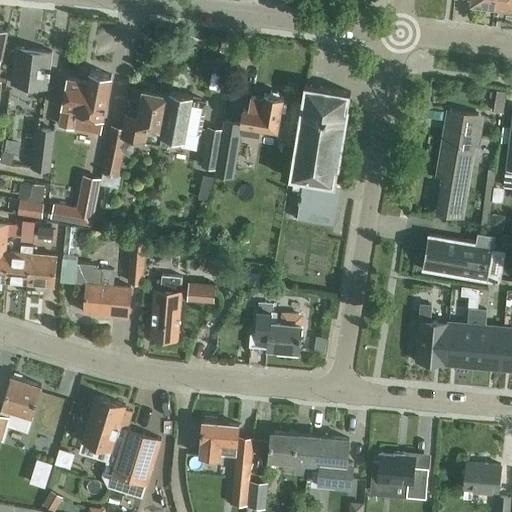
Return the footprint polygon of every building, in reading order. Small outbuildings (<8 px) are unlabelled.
[(12,84),(47,89),(52,52),(17,47),(12,84)] [(64,108),(61,123),(74,125),(101,130),(103,121),(112,73),(90,70),(88,80),(69,76),(63,108),(64,108)] [(507,99),(509,77),(500,77),(498,99),(507,99)] [(331,184),(335,185),(350,91),(304,84),(288,177),(303,180),(296,217),(334,223),(338,198),(330,196),(331,184)] [(106,148),(100,183),(105,185),(100,206),(111,208),(114,191),(112,191),(113,186),(119,188),(122,173),(118,173),(122,152),(127,153),(132,150),(133,144),(129,139),(130,138),(162,144),(164,134),(171,93),(144,88),(144,90),(132,88),(127,114),(125,114),(123,126),(111,124),(106,148)] [(285,94),(281,93),(279,90),(272,88),(268,91),(265,90),(265,95),(254,94),(251,108),(246,107),(243,124),(227,121),(218,176),(233,178),(240,135),(258,138),(260,127),(279,130),(285,94)] [(171,93),(164,134),(183,137),(182,144),(196,147),(205,100),(192,98),(192,95),(172,91),(171,93)] [(439,212),(461,216),(478,113),(449,109),(440,167),(446,168),(439,212)] [(511,117),(503,186),(511,186),(511,117)] [(30,168),(50,170),(55,128),(36,126),(32,156),(31,156),(30,168)] [(201,166),(216,168),(222,128),(208,126),(201,166)] [(55,202),(52,216),(91,223),(100,178),(83,175),(77,207),(55,202)] [(17,197),(42,201),(45,185),(20,181),(17,197)] [(7,250),(9,229),(10,222),(0,221),(0,280),(6,281),(9,251),(7,250)] [(511,248),(511,233),(503,232),(500,247),(511,248)] [(422,270),(487,281),(493,245),(428,235),(422,270)] [(130,281),(143,282),(146,244),(133,242),(130,281)] [(32,252),(33,253),(34,245),(22,244),(21,252),(9,251),(6,281),(28,283),(32,252)] [(58,255),(33,253),(32,252),(28,283),(55,285),(58,255)] [(62,254),(60,280),(76,281),(78,261),(78,256),(62,254)] [(85,310),(128,314),(131,284),(113,283),(114,267),(96,266),(96,262),(78,261),(76,281),(87,282),(85,310)] [(498,277),(511,279),(511,265),(501,263),(498,277)] [(181,290),(182,276),(163,274),(160,304),(154,304),(151,336),(177,339),(180,306),(179,306),(180,297),(213,300),(214,286),(192,283),(191,291),(181,290)] [(259,311),(257,336),(269,337),(268,348),(300,351),(302,325),(301,325),(302,318),(299,314),(287,313),(283,316),(283,323),(275,322),(275,312),(271,312),(272,305),(260,303),(259,311)] [(445,362),(449,321),(429,320),(431,304),(421,303),(416,360),(445,362)] [(472,365),(477,308),(469,307),(468,323),(449,321),(445,362),(472,365)] [(500,367),(503,327),(484,325),(486,308),(477,308),(472,365),(500,367)] [(511,368),(511,327),(503,327),(500,367),(511,368)] [(7,421),(27,427),(41,384),(10,374),(1,405),(2,406),(0,411),(0,438),(1,439),(7,421)] [(83,434),(81,440),(110,450),(111,449),(118,451),(122,440),(126,427),(118,424),(125,404),(96,395),(91,409),(83,434)] [(58,448),(68,414),(44,408),(35,442),(58,448)] [(202,420),(198,454),(216,455),(216,452),(235,454),(237,436),(238,423),(217,421),(217,417),(205,416),(205,421),(202,420)] [(122,440),(118,451),(115,460),(114,460),(114,461),(107,459),(104,469),(145,483),(161,437),(126,426),(126,427),(122,440)] [(306,475),(310,435),(271,431),(268,460),(284,462),(283,467),(294,468),(294,474),(306,475)] [(310,435),(306,475),(318,476),(318,475),(329,476),(329,482),(351,485),(353,462),(346,461),(348,438),(310,435)] [(407,495),(426,497),(428,473),(414,472),(415,457),(380,454),(378,482),(408,484),(407,495)] [(233,478),(231,503),(246,504),(249,480),(251,461),(235,459),(233,478)] [(464,489),(498,491),(501,464),(466,461),(464,489)] [(61,498),(67,482),(54,477),(48,493),(61,498)] [(246,504),(246,505),(264,507),(267,482),(249,480),(246,504)] [(357,486),(357,502),(370,501),(369,486),(357,486)] [(496,511),(508,511),(510,497),(498,496),(496,511)]
